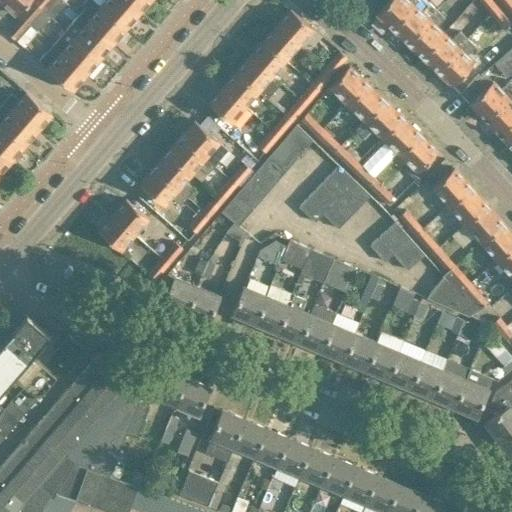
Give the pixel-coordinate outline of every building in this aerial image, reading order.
[(15,14),(27,0),(0,0),(0,1),(15,14)] [(112,42),(125,27),(101,6),(94,0),(83,0),(81,2),(86,6),(79,13),(112,42)] [(139,12),(124,0),(106,0),(101,6),(125,27),(139,12)] [(124,0),(139,12),(149,0),(124,0)] [(391,28),(413,5),(416,0),(388,0),(376,14),(391,28)] [(416,0),(413,5),(391,28),(406,42),(436,10),(425,0),(416,0)] [(497,7),(491,0),(479,0),(490,13),(497,7)] [(511,0),(501,0),(504,3),(511,12),(511,0)] [(50,15),(41,7),(35,2),(22,18),(28,23),(37,30),(50,15)] [(509,21),(497,7),(490,13),(502,27),(509,21)] [(321,36),(291,9),(277,25),(298,43),(308,51),(321,36)] [(421,56),(443,33),(436,26),(444,17),(436,10),(406,42),(421,56)] [(99,58),(112,42),(79,13),(66,29),(99,58)] [(15,38),(28,23),(22,18),(9,33),(15,38)] [(298,43),(277,25),(264,41),(285,59),(298,43)] [(437,70),(467,38),(459,31),(451,40),(443,33),(421,56),(437,70)] [(99,58),(75,36),(68,45),(59,37),(52,44),(86,73),(99,58)] [(452,85),(473,62),(465,54),(474,45),(467,38),(437,70),(452,85)] [(271,75),(285,59),(264,41),(250,56),(271,75)] [(72,88),(86,73),(52,44),(39,59),(72,88)] [(511,47),(494,63),(506,76),(511,71),(511,47)] [(333,74),(346,58),(340,52),(326,68),(333,74)] [(280,82),(271,75),(250,56),(236,72),(258,90),(258,91),(266,98),(280,82)] [(349,65),(329,86),(347,103),(367,82),(349,65)] [(319,89),(331,75),(333,74),(326,68),(312,84),(319,89)] [(258,90),(236,72),(223,87),(244,107),(258,91),(258,90)] [(484,118),(511,91),(511,84),(509,81),(500,89),(493,81),(469,103),(484,118)] [(367,82),(347,103),(364,120),(384,99),(367,82)] [(305,104),(319,89),(312,84),(299,98),(299,99),(305,104)] [(223,87),(209,103),(231,122),(244,107),(223,87)] [(38,128),(51,113),(27,91),(20,99),(11,92),(5,99),(38,128)] [(511,91),(484,118),(498,133),(511,119),(511,91)] [(0,122),(25,144),(38,128),(5,99),(0,105),(0,109),(6,115),(0,122)] [(292,120),(305,104),(299,99),(285,114),(292,120)] [(364,120),(357,127),(366,135),(373,128),(381,137),(402,116),(384,99),(364,120)] [(306,112),(300,119),(317,134),(323,128),(306,112)] [(278,135),(292,120),(285,114),(271,130),(278,135)] [(402,116),(381,137),(399,154),(419,133),(402,116)] [(511,149),(511,148),(511,119),(498,133),(511,149)] [(194,120),(181,135),(214,164),(228,149),(194,120)] [(0,150),(11,160),(25,144),(0,122),(0,150)] [(296,123),(288,132),(305,146),(312,139),(296,123)] [(323,128),(317,134),(334,151),(340,145),(323,128)] [(264,151),(278,135),(271,130),(261,141),(258,145),(264,151)] [(305,146),(288,132),(281,140),(298,155),(305,146)] [(419,133),(399,154),(417,171),(437,150),(419,133)] [(214,164),(181,135),(167,151),(191,172),(198,165),(207,173),(214,164)] [(298,155),(281,140),(273,149),(290,164),(298,155)] [(340,145),(334,151),(351,168),(358,162),(340,145)] [(290,164),(273,149),(266,158),(283,173),(290,164)] [(0,172),(11,160),(0,150),(0,172)] [(191,172),(167,151),(154,167),(187,196),(193,188),(184,180),(191,172)] [(283,173),(266,158),(258,167),(275,181),(283,173)] [(236,184),(250,168),(244,162),(230,178),(236,184)] [(358,162),(351,168),(369,185),(375,178),(358,162)] [(338,164),(330,172),(346,188),(354,180),(338,164)] [(187,196),(154,167),(140,182),(146,187),(162,201),(164,203),(170,196),(180,204),(187,196)] [(275,181),(258,167),(250,176),(267,190),(275,181)] [(453,167),(431,187),(448,205),(470,186),(453,167)] [(330,172),(322,181),(338,196),(346,188),(330,172)] [(267,190),(250,176),(243,184),(260,199),(267,190)] [(223,199),(236,184),(230,178),(216,194),(223,199)] [(375,178),(369,185),(386,201),(392,195),(375,178)] [(354,180),(346,188),(362,203),(370,194),(354,180)] [(322,181),(314,189),(330,205),(338,196),(322,181)] [(260,199),(243,184),(235,193),(252,208),(260,199)] [(470,186),(448,205),(464,223),(486,204),(470,186)] [(346,188),(338,196),(354,211),(362,203),(346,188)] [(314,189),(306,197),(322,213),(330,205),(314,189)] [(252,208),(235,193),(228,202),(245,217),(252,208)] [(209,215),(223,199),(216,194),(203,209),(209,215)] [(338,196),(330,205),(346,219),(354,211),(338,196)] [(306,197),(298,206),(315,221),(322,213),(306,197)] [(148,217),(132,203),(127,198),(113,214),(134,233),(148,217)] [(245,217),(228,202),(220,211),(233,221),(238,225),(238,224),(245,217)] [(486,204),(464,223),(480,241),(501,222),(486,204)] [(330,205),(322,213),(338,228),(346,219),(330,205)] [(203,209),(189,225),(195,231),(209,215),(203,209)] [(406,209),(399,215),(415,234),(422,228),(406,209)] [(134,233),(113,214),(99,230),(120,249),(134,234),(134,233)] [(247,232),(238,224),(238,225),(233,221),(226,231),(240,240),(247,232)] [(395,221),(386,229),(401,245),(410,237),(395,221)] [(511,233),(501,222),(480,241),(496,259),(511,244),(511,233)] [(422,228),(415,234),(431,252),(438,246),(422,228)] [(386,229),(378,236),(393,253),(401,245),(386,229)] [(378,236),(369,244),(384,261),(392,253),(393,253),(378,236)] [(410,237),(401,245),(416,261),(424,253),(410,237)] [(280,259),(286,245),(273,240),(259,248),(256,255),(278,264),(280,259)] [(168,263),(182,246),(175,241),(161,257),(168,263)] [(301,268),(310,247),(295,242),(293,248),(286,245),(280,259),(287,262),(301,268)] [(511,244),(496,259),(511,277),(511,244)] [(393,253),(392,253),(407,269),(416,261),(401,245),(393,253)] [(438,246),(431,252),(447,269),(447,270),(454,264),(438,246)] [(323,280),(333,257),(310,247),(301,268),(300,272),(322,281),(323,280)] [(154,278),(165,267),(168,263),(161,257),(148,273),(154,278)] [(346,291),(355,266),(333,257),(323,280),(346,291)] [(201,274),(207,261),(198,258),(193,271),(201,274)] [(208,277),(214,264),(207,261),(201,274),(208,277)] [(447,269),(442,274),(458,292),(470,282),(454,264),(447,270),(447,269)] [(369,272),(355,307),(363,311),(369,296),(374,283),(377,275),(369,272)] [(185,312),(197,285),(174,276),(174,277),(167,274),(151,293),(155,297),(163,300),(163,302),(185,312)] [(442,275),(426,297),(469,315),(474,310),(480,306),(486,300),(470,282),(458,292),(442,274),(442,275)] [(382,286),(374,283),(369,296),(377,299),(382,286)] [(208,322),(220,295),(197,285),(185,312),(208,322)] [(255,321),(266,296),(243,286),(233,312),(255,321)] [(288,305),(277,331),(299,340),(310,314),(299,310),(304,299),(293,294),(288,305)] [(266,296),(255,321),(277,331),(288,305),(266,296)] [(413,314),(419,300),(412,298),(411,297),(405,311),(413,314)] [(427,304),(419,300),(413,314),(421,318),(427,304)] [(299,340),(322,349),(337,312),(315,303),(299,340)] [(82,347),(67,334),(68,332),(46,320),(41,326),(27,313),(8,335),(57,376),(82,347)] [(457,333),(462,319),(454,316),(449,330),(457,333)] [(499,317),(493,323),(499,331),(506,326),(499,317)] [(470,322),(462,319),(457,333),(465,336),(470,322)] [(332,324),(322,349),(344,359),(355,333),(332,324)] [(511,334),(511,333),(506,326),(499,331),(506,339),(511,334)] [(366,368),(377,342),(355,333),(344,359),(366,368)] [(511,367),(511,357),(490,333),(482,341),(503,364),(500,367),(506,373),(511,367)] [(57,376),(8,335),(0,344),(0,364),(39,397),(57,376)] [(388,377),(399,352),(398,351),(377,342),(366,368),(388,377)] [(410,387),(421,361),(420,361),(399,352),(388,377),(410,387)] [(443,370),(449,358),(447,357),(441,369),(421,361),(410,387),(433,396),(443,370)] [(55,493),(73,462),(100,472),(109,475),(127,431),(139,402),(123,388),(123,387),(92,360),(77,378),(75,380),(56,401),(46,414),(25,437),(13,452),(0,466),(0,511),(43,511),(44,511),(49,502),(55,493)] [(39,397),(0,364),(0,401),(21,419),(39,397)] [(477,414),(488,389),(493,376),(469,366),(464,379),(466,380),(455,405),(477,414)] [(176,403),(186,377),(164,368),(153,394),(154,394),(176,403)] [(455,405),(466,380),(464,379),(443,370),(433,396),(455,405)] [(209,387),(186,377),(176,403),(184,407),(198,412),(209,387)] [(511,432),(511,380),(511,379),(495,392),(491,400),(500,412),(487,421),(501,440),(511,432)] [(21,419),(0,401),(0,437),(3,440),(21,419)] [(136,435),(148,406),(139,402),(127,431),(136,435)] [(234,445),(244,419),(222,409),(211,435),(204,451),(227,460),(234,445)] [(160,439),(168,442),(177,418),(169,415),(164,427),(160,439)] [(255,454),(266,428),(244,419),(234,445),(255,454)] [(186,455),(196,430),(185,426),(175,451),(186,455)] [(277,463),(288,437),(266,428),(255,454),(266,458),(277,463)] [(511,454),(511,432),(501,440),(511,454)] [(300,473),(311,446),(288,437),(277,463),(300,473)] [(322,482),(333,456),(311,446),(300,473),(322,482)] [(344,491),(355,465),(333,456),(322,482),(344,491)] [(89,502),(100,472),(73,462),(55,493),(75,501),(77,498),(89,502)] [(366,501),(377,474),(355,465),(344,491),(366,501)] [(207,504),(213,491),(217,480),(189,469),(179,493),(207,504)] [(112,477),(109,475),(100,472),(89,502),(88,504),(100,508),(112,477)] [(388,510),(399,483),(377,474),(366,501),(388,510)] [(110,511),(113,511),(125,481),(112,477),(100,508),(110,511)] [(127,511),(130,507),(137,486),(125,481),(113,511),(127,511)] [(393,511),(413,511),(422,493),(399,483),(388,510),(393,511)] [(140,511),(147,490),(137,486),(130,507),(140,511)] [(143,511),(150,511),(158,493),(147,490),(140,511),(143,511)] [(215,507),(220,494),(213,491),(207,504),(215,507)] [(68,511),(75,501),(55,493),(49,502),(66,511),(68,511)] [(162,511),(168,497),(158,493),(150,511),(162,511)] [(439,511),(444,502),(422,493),(413,511),(439,511)] [(174,511),(178,501),(168,497),(162,511),(174,511)] [(185,511),(189,505),(178,501),(174,511),(185,511)] [(45,511),(66,511),(49,502),(44,511),(45,511)] [(221,502),(218,510),(223,511),(229,511),(232,507),(221,502)]
